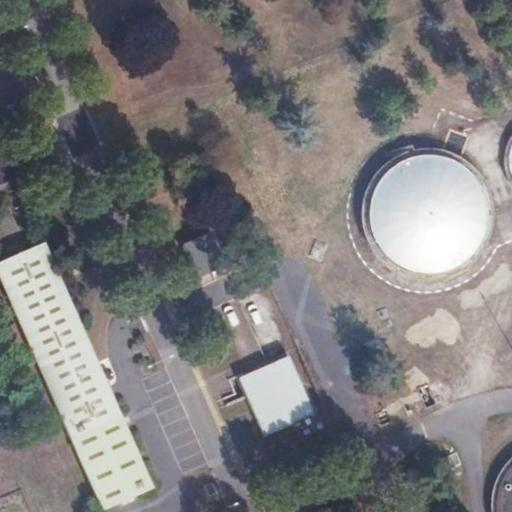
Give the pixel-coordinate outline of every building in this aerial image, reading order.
[(511,131),(505,142),(501,154),(502,167),(507,180),(511,186),(511,131)] [(371,177),(362,195),(359,215),(362,234),(371,251),(386,265),(403,274),(423,277),(442,273),(459,264),(473,250),(482,233),(485,213),(481,194),(472,176),(458,163),(441,154),(421,151),(402,154),(384,163),(371,177)] [(47,239),(0,258),(0,269),(100,506),(151,484),(47,239)] [(239,360),(229,365),(255,423),(291,407),(286,397),(298,392),(286,366),(275,372),(265,349),(256,353),(239,360)] [(511,511),(511,453),(500,465),(491,483),(488,503),(489,511),(511,511)]
